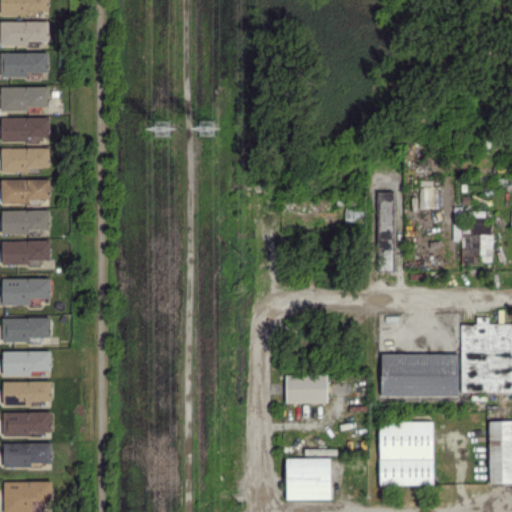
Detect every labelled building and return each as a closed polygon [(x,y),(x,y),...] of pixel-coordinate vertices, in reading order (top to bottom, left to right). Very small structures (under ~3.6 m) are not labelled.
[(0,0),(0,12),(48,12),(48,0),(0,0)] [(0,44),(38,44),(38,40),(48,40),(47,19),(0,20),(0,44)] [(0,73),(48,73),(47,51),(0,51),(0,73)] [(0,85),(0,109),(28,109),(28,105),(49,105),(48,85),(0,85)] [(0,116),(1,140),(28,140),(28,136),(49,136),(48,115),(0,116)] [(0,147),(1,171),(30,170),(30,166),(49,166),(48,146),(0,147)] [(49,177),(0,178),(1,202),(30,202),(30,198),(49,198),(49,177)] [(439,206),(438,185),(418,185),(419,207),(439,206)] [(393,269),(391,190),(374,191),(376,270),(393,269)] [(344,222),(360,222),(360,207),(344,207),(344,222)] [(49,208),(1,209),(1,233),(29,232),(29,228),(49,228),(49,208)] [(492,262),(492,222),(452,221),(452,239),(461,239),(461,261),(492,262)] [(1,240),(1,263),(39,263),(39,258),(49,258),(49,239),(1,240)] [(2,277),(1,304),(30,304),(30,296),(50,297),(50,277),(2,277)] [(380,353),(381,394),(511,392),(511,321),(487,322),(487,315),(476,315),(476,323),(460,323),(460,352),(380,353)] [(2,341),(38,340),(38,336),(50,336),(50,316),(1,317),(2,341)] [(50,350),(2,350),(2,372),(50,372),(50,350)] [(285,402),(327,401),(327,373),(285,374),(285,402)] [(2,404),(1,380),(50,380),(50,399),(30,399),(30,404),(2,404)] [(511,419),(488,420),(489,482),(511,481),(511,419)] [(379,483),(435,483),(434,420),(378,421),(379,483)] [(50,441),(3,442),(3,464),(51,463),(50,441)] [(285,457),(286,498),(332,498),(331,456),(285,457)] [(51,479),(3,480),(4,511),(33,511),(32,503),(52,503),(51,479)]
